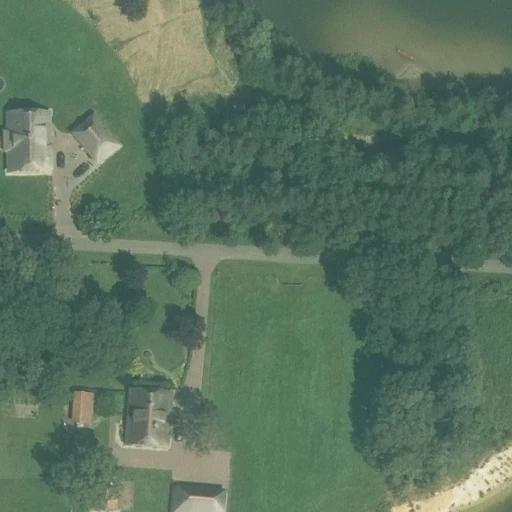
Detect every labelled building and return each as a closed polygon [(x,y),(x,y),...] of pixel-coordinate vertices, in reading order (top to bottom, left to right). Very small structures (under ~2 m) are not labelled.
[(52,172),(50,112),(4,113),(6,174),(52,172)] [(98,160),(97,163),(120,144),(94,114),(73,133),(98,160)] [(94,422),(101,393),(78,387),(71,416),(94,422)] [(172,394),(131,391),(127,446),(168,449),(172,394)] [(112,510),(112,472),(90,472),(91,510),(112,510)] [(203,511),(205,493),(179,490),(176,511),(203,511)] [(221,511),(223,494),(205,493),(203,511),(221,511)]
